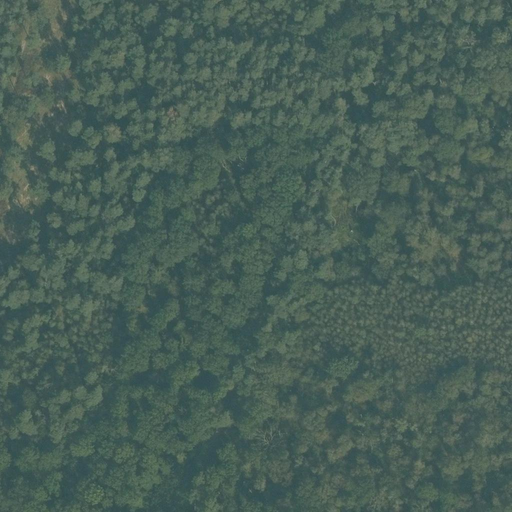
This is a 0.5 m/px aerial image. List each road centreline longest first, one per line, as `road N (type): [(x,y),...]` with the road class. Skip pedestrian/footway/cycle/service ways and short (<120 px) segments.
road 1 (track): [(360,0),(256,331),(184,511)]
road 2 (track): [(35,0),(0,146)]
